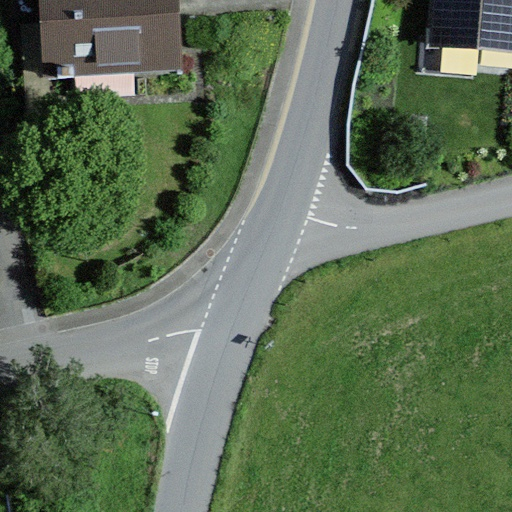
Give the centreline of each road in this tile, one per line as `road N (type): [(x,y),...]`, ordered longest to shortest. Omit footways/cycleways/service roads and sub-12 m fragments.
road 1 (tertiary): [(234,326),(311,123),(336,0)]
road 2 (unclassified): [(35,354),(234,326)]
road 3 (tertiary): [(179,511),(234,326)]
road 4 (residential): [(0,204),(35,354)]
